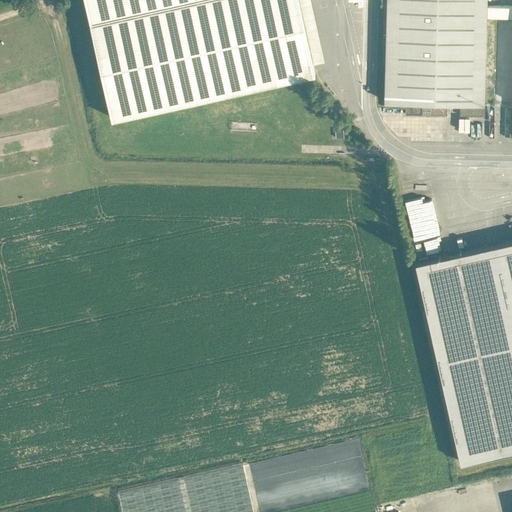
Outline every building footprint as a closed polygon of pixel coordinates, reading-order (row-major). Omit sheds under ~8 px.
[(315,72),(298,0),(85,0),(112,118),(315,72)] [(511,5),(487,5),(486,0),(386,0),(384,100),(385,100),(385,107),(405,107),(405,113),(447,114),(447,102),(460,102),(460,115),(484,115),(484,103),(486,16),(511,16),(511,5)] [(257,130),(257,122),(232,122),(232,129),(257,130)] [(406,199),(432,195),(429,173),(402,177),(406,199)] [(511,449),(511,238),(415,261),(460,461),(511,449)] [(118,491),(122,511),(254,511),(243,463),(118,491)]
